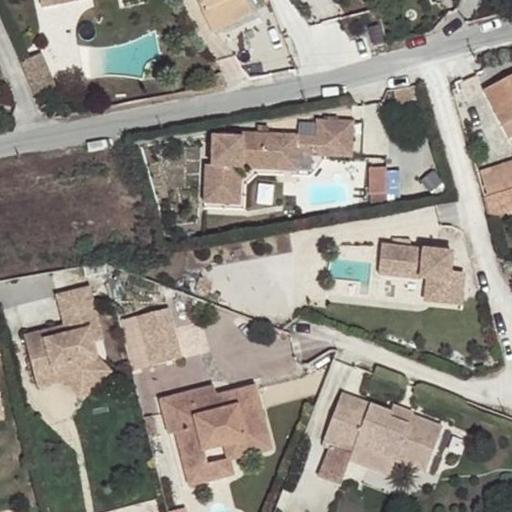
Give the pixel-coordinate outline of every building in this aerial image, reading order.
[(45,0),(27,0),(30,12),(47,8),(45,0)] [(197,0),(213,35),(253,17),(245,0),(197,0)] [(384,46),(381,26),(370,29),(375,48),(384,46)] [(36,100),(56,91),(42,59),(22,67),(36,100)] [(502,130),(511,124),(511,77),(483,92),(502,130)] [(290,152),(306,151),(306,148),(323,148),(323,151),(360,153),(361,119),(324,117),(323,133),(249,131),(250,137),(237,136),(236,148),(232,151),(220,152),(220,164),(215,164),(213,201),(232,202),(232,192),(250,192),(251,176),(239,163),(250,153),(261,165),(290,166),(290,152)] [(236,148),(237,136),(221,135),(220,152),(232,151),(236,148)] [(305,167),(306,151),(290,152),(290,166),(305,167)] [(511,158),(476,170),(484,195),(511,186),(511,158)] [(376,165),(375,197),(391,197),(392,166),(376,165)] [(250,203),(250,192),(232,192),(232,202),(250,203)] [(457,252),(386,244),(383,268),(406,271),(406,275),(432,278),(429,299),(465,303),(468,272),(455,270),(457,252)] [(91,286),(57,294),(65,317),(69,315),(73,331),(57,336),(55,326),(24,335),(33,379),(70,368),(90,384),(109,361),(95,351),(92,335),(101,332),(91,286)] [(180,310),(127,314),(132,366),(185,362),(180,310)] [(69,315),(65,317),(66,324),(55,326),(57,336),(73,331),(69,315)] [(70,368),(33,379),(35,386),(56,382),(67,381),(83,394),(90,384),(70,368)] [(222,447),(265,436),(255,387),(233,392),(236,407),(218,411),(215,396),(213,387),(160,398),(167,435),(175,433),(183,472),(205,466),(205,464),(202,452),(222,447)] [(236,407),(233,392),(215,396),(218,411),(236,407)] [(341,394),(337,405),(356,412),(360,401),(341,394)] [(352,445),(393,461),(424,473),(442,428),(411,415),(408,425),(388,418),(390,412),(360,401),(356,412),(337,405),(322,443),(348,454),(352,445)] [(408,425),(411,415),(412,413),(392,406),(390,412),(388,418),(408,425)] [(269,451),(265,436),(222,447),(225,459),(205,464),(205,466),(183,472),(187,487),(231,476),(228,462),(269,451)] [(387,476),(393,461),(352,445),(348,454),(346,459),(387,476)]
